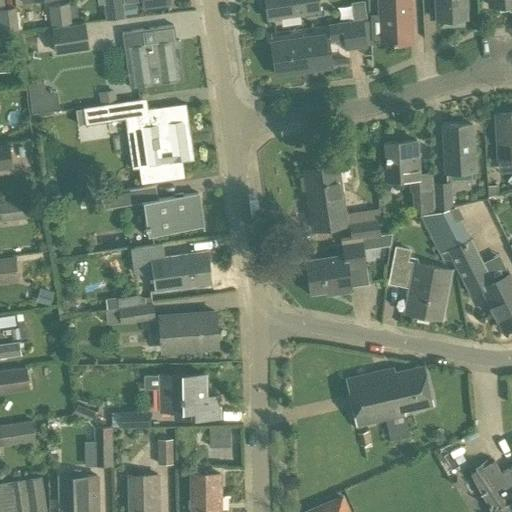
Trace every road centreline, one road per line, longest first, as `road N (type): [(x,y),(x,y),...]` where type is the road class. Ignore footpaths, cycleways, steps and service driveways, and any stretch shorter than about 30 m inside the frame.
road 1 (residential): [(228,128),(364,107),(511,66)]
road 2 (residential): [(253,315),(511,357)]
road 3 (residential): [(258,511),(253,315)]
road 4 (residential): [(253,315),(228,128)]
road 5 (residential): [(228,128),(209,0)]
